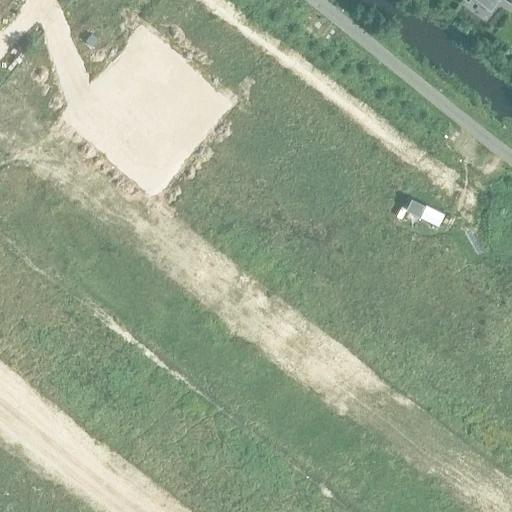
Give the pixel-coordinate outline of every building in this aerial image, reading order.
[(126,77),(118,87),(125,92),(132,82),(126,77)] [(132,82),(125,92),(131,97),(138,87),(132,82)] [(94,94),(69,127),(86,140),(85,141),(86,142),(112,108),(94,94)] [(112,108),(86,142),(102,154),(128,120),(112,108)] [(128,120),(102,154),(103,155),(104,154),(121,167),(143,139),(156,149),(171,130),(157,119),(146,134),(128,120)] [(169,159),(146,187),(164,202),(190,168),(173,155),(184,140),(171,130),(156,149),(169,159)] [(220,151),(212,160),(219,165),(226,156),(220,151)] [(226,156),(219,165),(225,170),(232,161),(226,156)] [(190,168),(164,202),(171,207),(170,209),(179,216),(206,181),(190,168)] [(206,181),(179,216),(188,223),(190,222),(190,221),(197,227),(222,194),(206,181)] [(222,194),(197,227),(215,241),(237,212),(250,222),(265,203),(251,192),(240,207),(222,194)] [(414,194),(407,207),(440,224),(447,212),(414,194)] [(263,232),(240,262),(256,274),(257,273),(258,275),(284,242),(267,228),(278,214),(265,203),(250,222),(263,232)] [(318,219),(310,228),(317,233),(324,224),(318,219)] [(284,242),(258,275),(274,287),(300,254),(284,242)] [(300,254),(274,287),(276,289),(275,290),(292,302),(315,273),(328,283),(343,264),(329,253),(318,268),(300,254)] [(6,260),(0,268),(0,303),(23,274),(6,260)] [(23,274),(0,303),(0,308),(14,319),(39,286),(23,274)] [(39,286),(14,319),(32,334),(59,300),(43,287),(42,288),(39,286)] [(80,313),(54,346),(72,360),(98,327),(80,313)] [(98,327),(72,360),(88,373),(115,339),(103,330),(103,331),(98,327)] [(115,339),(88,373),(104,385),(130,352),(125,348),(126,347),(115,339)] [(130,352),(104,385),(122,399),(148,366),(130,352)] [(14,359),(0,376),(0,378),(10,386),(24,367),(14,359)] [(24,367),(10,386),(20,394),(35,375),(24,367)] [(162,382),(136,415),(154,429),(182,394),(172,387),(171,389),(162,382)] [(182,394),(154,429),(170,442),(196,409),(190,403),(191,401),(182,394)] [(54,404),(46,414),(52,419),(60,409),(54,404)] [(60,409),(52,419),(59,423),(66,414),(60,409)] [(196,409),(170,442),(187,455),(213,422),(196,409)] [(213,422),(187,455),(204,467),(231,432),(221,425),(220,427),(213,422)] [(99,425),(84,444),(94,452),(109,433),(99,425)] [(231,432),(204,467),(222,482),(247,449),(247,448),(239,442),(240,440),(231,432)] [(109,433),(94,452),(105,460),(119,441),(109,433)] [(138,470),(131,480),(137,485),(144,475),(138,470)] [(155,483),(148,493),(154,498),(161,488),(155,483)] [(161,488),(154,498),(160,503),(168,493),(161,488)]
